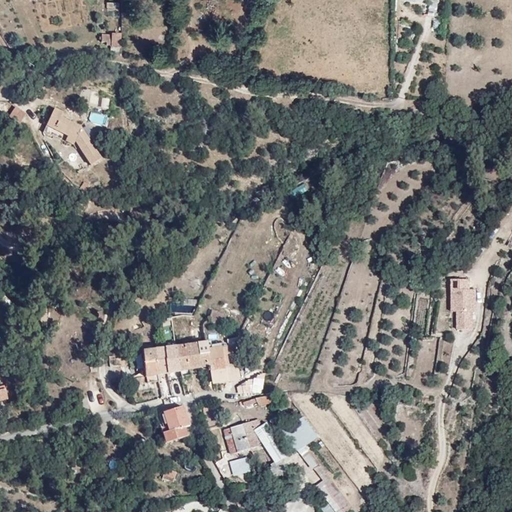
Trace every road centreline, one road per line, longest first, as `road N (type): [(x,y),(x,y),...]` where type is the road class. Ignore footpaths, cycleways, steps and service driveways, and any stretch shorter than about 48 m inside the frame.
road 1 (residential): [(0,432),(185,390),(229,481),(234,511)]
road 2 (unknown): [(435,511),(441,399),(477,342),(487,288)]
